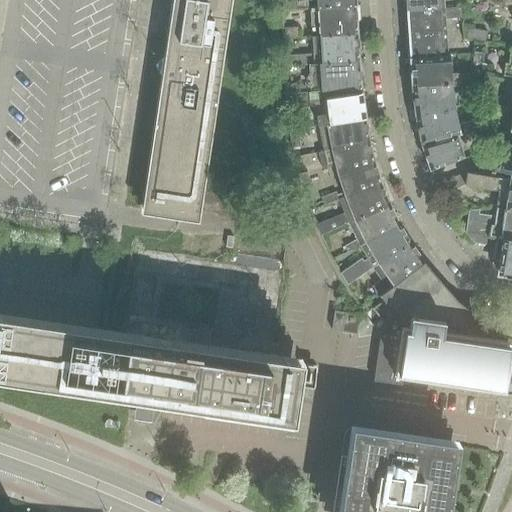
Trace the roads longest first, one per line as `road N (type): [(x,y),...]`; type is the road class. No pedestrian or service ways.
road 1 (residential): [(382,0),(391,108),(411,184),(454,254),(511,309)]
road 2 (secondary): [(187,511),(0,436)]
road 3 (secondary): [(0,461),(128,511)]
